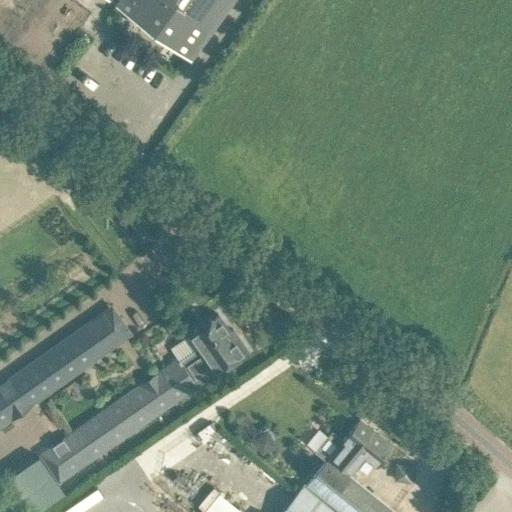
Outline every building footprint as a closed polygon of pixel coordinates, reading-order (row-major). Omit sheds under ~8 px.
[(121,0),(119,4),(188,54),(226,0),(121,0)] [(189,333),(170,346),(178,358),(180,361),(196,385),(216,371),(247,349),(233,328),(230,330),(218,313),(189,333)] [(0,423),(101,353),(81,325),(0,381),(0,423)] [(58,480),(84,462),(196,385),(180,361),(178,358),(62,437),(63,438),(52,445),(51,444),(39,452),(58,480)] [(361,474),(370,473),(393,444),(360,418),(343,438),(332,430),(316,451),(327,460),(328,458),(348,474),(353,468),(361,474)] [(395,511),(348,474),(328,458),(327,460),(307,484),(304,482),(280,511),(395,511)] [(199,505),(206,511),(245,511),(216,486),(199,505)]
